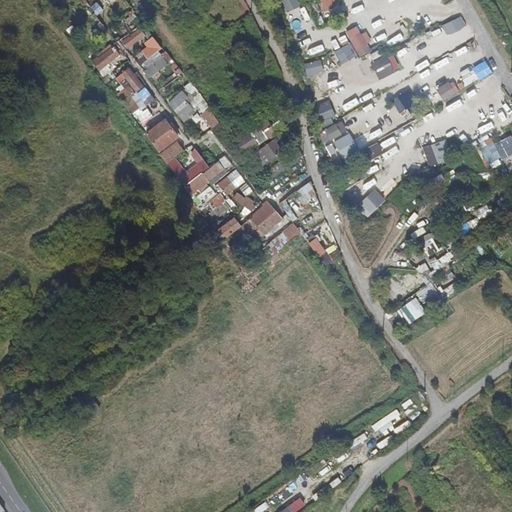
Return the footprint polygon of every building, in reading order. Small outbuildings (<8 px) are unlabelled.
[(283,0),(289,10),(301,4),(299,0),(283,0)] [(318,0),(322,11),(340,5),(338,0),(318,0)] [(94,13),(76,27),(88,44),(106,30),(94,13)] [(462,15),(444,24),(449,35),(467,27),(462,15)] [(366,31),(362,33),(358,25),(347,31),(352,41),(335,50),(342,63),(360,53),(362,56),(375,48),(366,31)] [(150,32),(146,27),(141,30),(145,35),(150,32)] [(145,35),(141,30),(123,43),(127,49),(145,35)] [(155,38),(154,37),(145,43),(148,47),(139,53),(142,57),(145,61),(159,51),(163,49),(162,47),(155,38)] [(92,61),(99,69),(101,68),(104,71),(108,68),(105,65),(119,54),(114,47),(98,59),(97,57),(92,61)] [(145,61),(142,57),(136,61),(141,68),(145,65),(148,69),(164,58),(159,51),(145,61)] [(394,52),(373,60),(379,77),(401,69),(394,52)] [(144,72),(150,78),(173,62),(167,55),(164,58),(148,69),(144,72)] [(309,74),(324,70),(322,59),(306,63),(309,74)] [(122,73),(135,90),(143,85),(130,67),(122,73)] [(180,75),(164,88),(169,95),(185,82),(180,75)] [(454,80),(438,89),(444,98),(460,90),(454,80)] [(129,113),(130,114),(139,108),(129,95),(133,92),(129,85),(116,94),(129,113)] [(136,91),(147,105),(155,99),(144,85),(136,91)] [(186,89),(168,103),(182,120),(196,108),(188,99),(191,96),(186,89)] [(324,123),(338,118),(331,99),(317,104),(324,123)] [(284,120),(288,126),(292,122),(288,116),(283,120),(284,120)] [(147,134),(160,151),(178,137),(165,120),(147,134)] [(262,126),(244,139),(249,145),(244,148),(248,154),(261,145),(262,146),(289,127),(288,126),(284,120),(267,132),(262,126)] [(224,128),(220,123),(211,130),(214,135),(224,128)] [(322,130),(327,141),(343,134),(338,123),(322,130)] [(511,133),(481,146),(489,164),(511,154),(511,133)] [(180,182),(197,205),(214,192),(209,186),(200,193),(197,189),(224,168),(222,166),(218,160),(217,161),(215,158),(207,148),(215,143),(210,136),(195,147),(201,156),(204,160),(178,179),(180,182)] [(430,165),(452,157),(446,138),(423,146),(430,165)] [(237,162),(245,156),(236,144),(234,141),(225,147),(237,162)] [(276,141),(260,154),(259,151),(253,156),(263,170),(274,162),(286,154),(276,141)] [(178,142),(160,155),(166,163),(184,150),(178,142)] [(366,148),(369,157),(383,152),(380,143),(366,148)] [(218,160),(222,166),(229,161),(223,152),(215,158),(217,161),(218,160)] [(237,164),(260,195),(269,188),(266,185),(272,181),(273,180),(266,170),(262,173),(257,167),(253,171),(250,167),(257,162),(251,154),(237,164)] [(236,170),(218,184),(222,191),(225,195),(244,180),(236,170)] [(296,173),(287,180),(291,186),(301,180),(296,173)] [(269,188),(275,197),(291,186),(287,180),(276,183),(274,184),(269,188)] [(239,188),(245,196),(252,191),(246,182),(239,188)] [(372,213),(387,199),(376,188),(361,201),(372,213)] [(204,214),(213,227),(217,224),(213,219),(229,207),(224,199),(225,198),(220,192),(206,203),(211,209),(209,210),(204,214)] [(237,193),(233,198),(251,211),(254,206),(250,202),(252,200),(247,197),(245,199),(237,193)] [(250,216),(262,232),(281,217),(268,199),(263,203),(264,205),(250,216)] [(200,209),(204,214),(209,210),(206,205),(200,209)] [(511,223),(505,214),(486,227),(493,237),(511,223)] [(232,218),(215,230),(221,238),(225,235),(232,244),(229,245),(234,252),(238,249),(236,247),(248,239),(232,218)] [(311,243),(326,264),(331,260),(321,246),(318,241),(316,239),(311,243)] [(390,267),(380,274),(384,280),(394,273),(390,267)] [(423,289),(427,286),(416,271),(411,274),(423,289)] [(406,278),(389,291),(394,297),(399,293),(403,299),(414,290),(406,278)] [(400,309),(411,323),(428,310),(417,296),(400,309)] [(85,405),(93,415),(101,409),(95,402),(93,398),(85,405)] [(302,496),(288,506),(292,511),(293,511),(306,503),(302,496)]
